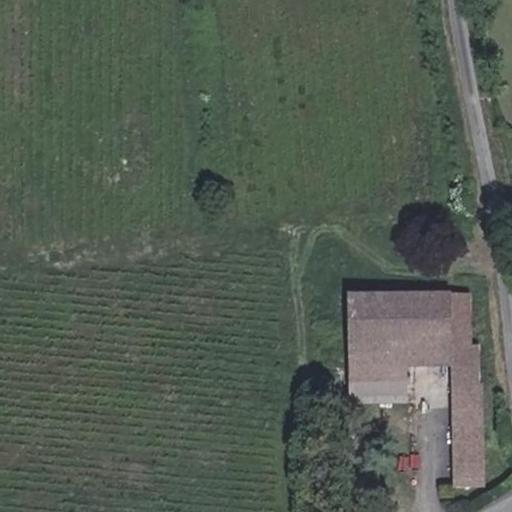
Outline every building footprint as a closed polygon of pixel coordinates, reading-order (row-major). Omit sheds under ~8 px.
[(347,360),(407,361),(407,345),(452,346),(474,347),(475,293),(351,291),(347,360)] [(452,362),(452,346),(407,345),(407,361),(452,362)] [(452,362),(451,379),(483,380),(484,347),(474,347),(452,346),(452,362)] [(482,455),(483,386),(451,385),(448,454),(482,455)] [(481,484),(482,455),(448,454),(448,484),(481,484)]
